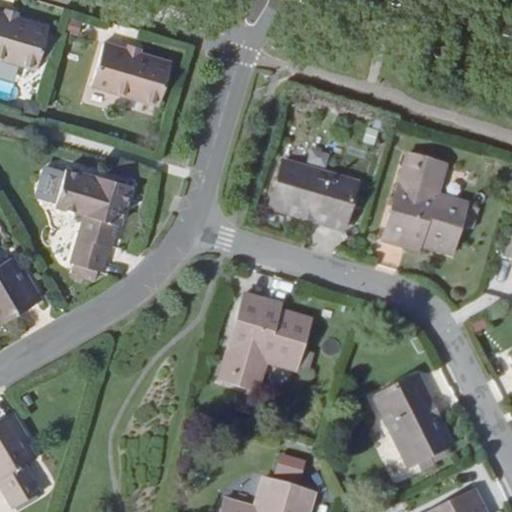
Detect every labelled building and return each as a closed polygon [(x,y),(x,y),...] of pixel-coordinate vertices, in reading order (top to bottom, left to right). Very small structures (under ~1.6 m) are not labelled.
[(0,56),(32,65),(44,22),(0,9),(0,56)] [(102,39),(90,81),(158,101),(170,58),(102,39)] [(408,156),(383,242),(419,252),(421,247),(451,256),(466,204),(436,196),(444,167),(408,156)] [(283,162),(270,209),(344,230),(358,184),(283,162)] [(74,265),(71,275),(87,279),(90,269),(97,271),(101,273),(107,248),(110,248),(116,225),(119,225),(129,187),(96,177),(95,181),(65,171),(55,207),(84,216),(70,264),(74,265)] [(0,324),(41,301),(28,279),(25,280),(12,259),(2,265),(0,262),(0,324)] [(97,271),(90,269),(87,279),(94,281),(97,271)] [(258,393),(267,363),(295,371),(310,321),(279,312),(280,307),(245,296),(220,381),(258,393)] [(451,446),(418,378),(375,399),(409,466),(451,446)] [(0,486),(14,510),(41,494),(25,467),(36,460),(25,442),(28,440),(13,416),(0,423),(0,486)] [(299,485),(306,462),(282,455),(275,479),(299,485)] [(226,502),(222,511),(309,511),(314,496),(264,481),(255,510),(226,502)] [(435,511),(485,511),(476,492),(435,511)]
